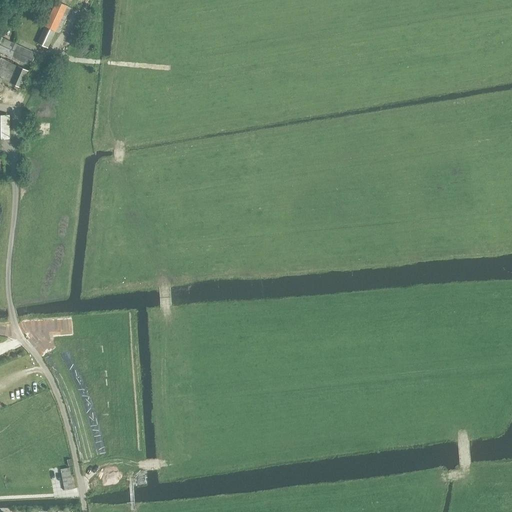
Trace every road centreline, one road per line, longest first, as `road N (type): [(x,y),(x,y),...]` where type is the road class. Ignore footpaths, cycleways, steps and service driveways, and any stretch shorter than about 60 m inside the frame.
road 1 (unclassified): [(16,333),(8,264),(17,115),(0,107)]
road 2 (unclassified): [(84,511),(61,405),(16,333)]
